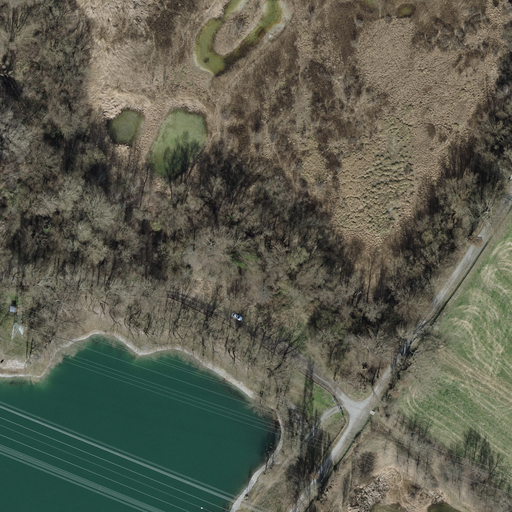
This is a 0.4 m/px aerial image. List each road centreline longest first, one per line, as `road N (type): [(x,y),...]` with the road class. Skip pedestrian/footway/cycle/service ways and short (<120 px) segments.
road 1 (track): [(362,412),(276,343),(201,302),(96,282),(4,278)]
road 2 (track): [(511,189),(294,511)]
